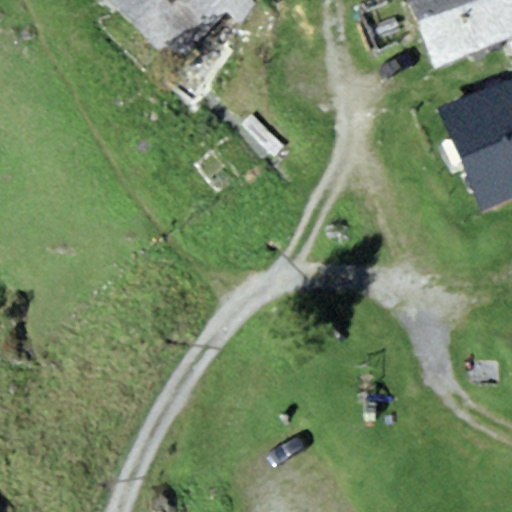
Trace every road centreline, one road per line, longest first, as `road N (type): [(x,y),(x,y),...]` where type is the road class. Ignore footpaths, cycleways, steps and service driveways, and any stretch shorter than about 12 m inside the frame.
road 1 (track): [(511,429),(446,394),(411,296),(324,276),(246,294)]
road 2 (track): [(246,294),(215,322),(125,511)]
